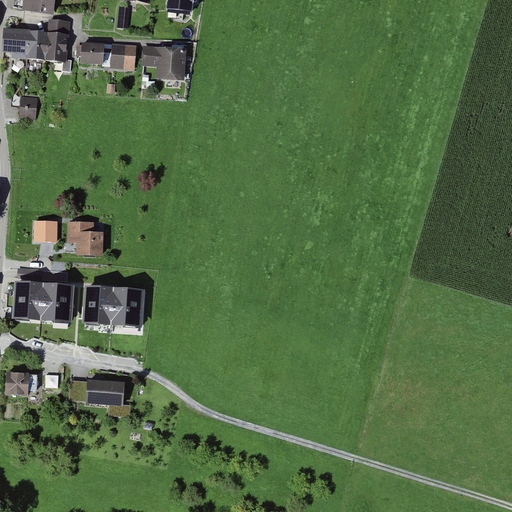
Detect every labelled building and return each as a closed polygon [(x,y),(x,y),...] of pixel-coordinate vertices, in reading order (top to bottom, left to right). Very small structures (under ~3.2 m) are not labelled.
[(58,0),(26,0),(26,10),(57,13),(58,0)] [(201,0),(172,0),(170,17),(199,20),(201,0)] [(130,8),(122,8),(120,27),(128,28),(130,8)] [(50,32),(6,30),(4,53),(29,55),(29,59),(69,61),(71,23),(50,22),(50,32)] [(85,46),(79,46),(78,59),(85,60),(85,63),(106,64),(106,69),(136,70),(138,47),(85,44),(85,46)] [(190,50),(145,48),(144,65),(160,66),(159,79),(188,81),(190,50)] [(37,98),(22,97),(21,119),(36,120),(37,98)] [(35,243),(59,243),(59,221),(35,221),(35,243)] [(96,222),(70,222),(70,242),(80,242),(80,255),(105,255),(105,231),(96,231),(96,222)] [(43,279),(43,271),(20,270),(19,279),(43,279)] [(13,283),(10,324),(72,328),(75,288),(13,283)] [(85,289),(83,327),(141,331),(144,292),(85,289)] [(33,374),(9,373),(9,395),(32,395),(33,374)] [(59,388),(60,376),(48,376),(47,388),(59,388)] [(92,383),(73,382),(72,400),(90,401),(89,404),(111,405),(111,415),(131,416),(132,406),(126,406),(127,382),(92,380),(92,383)]
